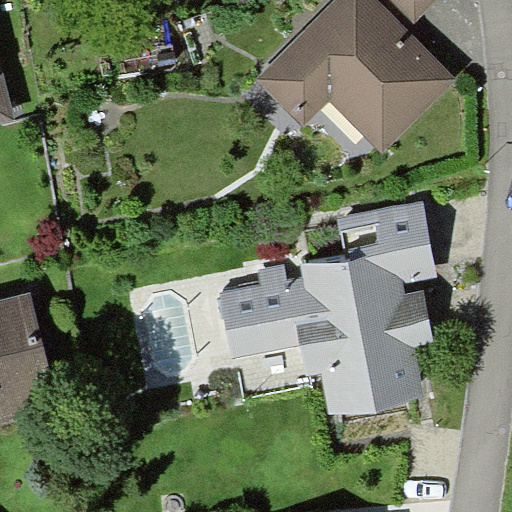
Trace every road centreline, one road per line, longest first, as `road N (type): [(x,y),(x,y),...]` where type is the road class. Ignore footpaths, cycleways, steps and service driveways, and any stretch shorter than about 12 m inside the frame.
road 1 (residential): [(511,266),(504,86),(487,0)]
road 2 (residential): [(477,511),(511,280)]
